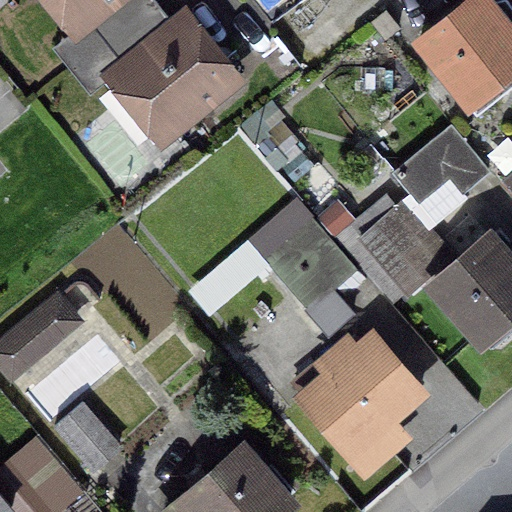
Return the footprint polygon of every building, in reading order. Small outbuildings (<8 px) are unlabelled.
[(50,0),(74,29),(83,22),(102,45),(152,4),(149,0),(50,0)] [(499,76),(511,65),(511,40),(500,26),(511,17),(500,3),(486,8),(479,0),(471,0),(417,43),(472,113),(507,86),(499,76)] [(171,27),(152,4),(102,45),(120,68),(111,76),(159,136),(229,80),(180,20),(171,27)] [(457,193),(483,172),(446,127),(389,174),(414,204),(445,178),(457,193)] [(419,226),(406,210),(399,203),(393,209),(382,196),(347,226),(357,238),(343,251),(388,303),(433,264),(409,236),(419,226)] [(325,288),(349,267),(306,217),(259,259),(324,334),(348,314),(325,288)] [(511,268),(485,238),(428,286),(476,342),(478,340),(488,351),(511,330),(511,319),(508,315),(511,310),(511,268)] [(0,342),(0,367),(7,375),(72,321),(53,298),(0,342)] [(380,423),(386,418),(416,393),(368,338),(345,358),(337,348),(296,383),(304,393),(298,398),(341,448),(376,418),(380,423)] [(87,470),(114,446),(78,404),(51,427),(87,470)] [(166,511),(276,511),(284,505),(237,451),(166,511)]
